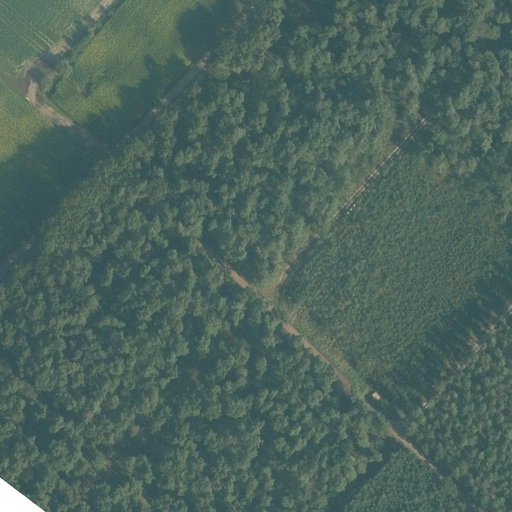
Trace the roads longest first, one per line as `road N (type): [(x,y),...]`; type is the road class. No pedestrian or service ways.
road 1 (track): [(476,511),(106,162)]
road 2 (track): [(262,0),(0,274)]
road 3 (track): [(0,70),(106,162)]
road 4 (track): [(106,0),(26,93)]
